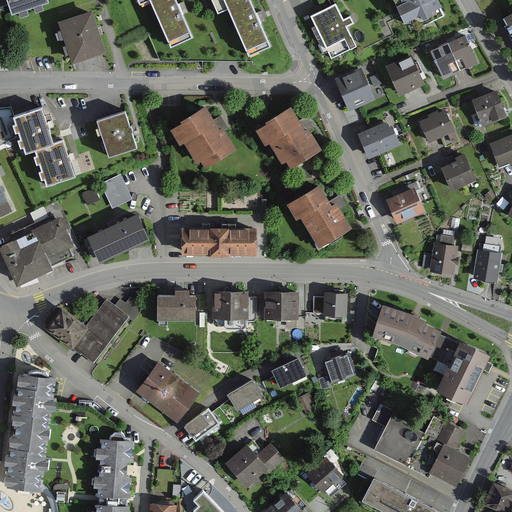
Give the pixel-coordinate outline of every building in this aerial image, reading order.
[(46,0),(6,0),(8,5),(10,12),(46,0)] [(176,0),(138,0),(140,2),(144,0),(151,0),(170,44),(192,35),(176,0)] [(251,0),(213,0),(219,11),(229,7),(249,53),(270,44),(251,0)] [(445,16),(437,0),(389,0),(405,34),(445,16)] [(333,6),(309,17),(329,58),(353,47),(333,6)] [(103,49),(91,10),(63,19),(75,58),(103,49)] [(511,32),(511,11),(503,17),(511,32)] [(466,36),(449,43),(461,69),(477,61),(466,36)] [(449,43),(432,51),(444,76),(461,69),(449,43)] [(400,89),(422,79),(411,54),(389,63),(400,89)] [(372,95),(361,67),(339,76),(350,104),(372,95)] [(504,117),(496,93),(472,101),(481,125),(504,117)] [(269,118),(258,125),(267,140),(271,138),(284,159),(289,156),(293,162),(320,147),(304,120),(301,122),(291,103),(268,116),(269,118)] [(205,104),(172,123),(181,138),(186,136),(198,157),(204,154),(208,162),(234,148),(218,119),(215,121),(205,104)] [(0,107),(0,143),(6,141),(19,137),(18,134),(15,135),(13,126),(15,125),(13,118),(14,117),(11,107),(0,107)] [(14,117),(13,118),(15,125),(13,126),(15,135),(18,134),(19,137),(20,140),(17,141),(20,149),(24,148),(26,155),(35,152),(55,145),(43,108),(14,117)] [(443,111),(416,123),(424,140),(451,129),(443,111)] [(125,112),(97,122),(109,158),(137,149),(125,112)] [(386,121),(362,130),(370,151),(398,140),(392,124),(388,126),(386,121)] [(511,161),(511,138),(490,146),(497,166),(511,161)] [(55,145),(35,152),(37,157),(34,158),(37,166),(39,165),(41,172),(39,173),(41,181),(45,180),(47,187),(75,177),(63,142),(55,145)] [(473,178),(464,155),(440,165),(450,188),(473,178)] [(101,184),(112,208),(132,199),(121,175),(101,184)] [(320,182),(289,199),(298,215),(302,213),(321,245),(333,239),(331,236),(350,225),(340,208),(345,205),(339,195),(331,200),(320,182)] [(0,184),(0,217),(13,211),(2,190),(0,184)] [(409,189),(383,200),(391,221),(418,209),(409,189)] [(138,214),(87,238),(94,252),(100,264),(150,241),(144,228),(138,214)] [(32,233),(0,247),(0,250),(17,288),(54,271),(52,267),(73,257),(69,248),(74,246),(60,217),(31,231),(32,233)] [(208,225),(184,225),(184,251),(208,251),(208,225)] [(231,225),(208,225),(208,251),(231,251),(231,225)] [(255,225),(231,225),(231,251),(255,251),(255,225)] [(453,274),(458,244),(434,241),(429,270),(453,274)] [(497,281),(502,250),(478,246),(473,277),(497,281)] [(294,289),(257,290),(258,317),(294,317),(294,289)] [(243,291),(208,290),(206,319),(241,320),(243,291)] [(175,296),(158,295),(157,322),(196,322),(196,295),(190,295),(190,291),(175,291),(175,296)] [(348,293),(318,292),(317,318),(347,319),(348,293)] [(145,307),(131,296),(126,303),(120,298),(115,305),(130,317),(129,318),(133,322),(145,307)] [(81,354),(94,363),(129,318),(130,317),(115,305),(107,299),(86,326),(89,329),(73,350),(81,355),(81,354)] [(439,326),(386,304),(375,331),(428,352),(439,326)] [(62,308),(45,329),(73,350),(89,329),(86,326),(62,308)] [(487,352),(461,339),(439,385),(465,398),(487,352)] [(349,352),(327,359),(333,378),(354,372),(349,352)] [(272,371),(280,389),(307,376),(299,359),(272,371)] [(200,394),(158,362),(136,392),(177,424),(200,394)] [(3,487),(40,492),(46,431),(52,402),(55,377),(18,373),(3,487)] [(227,395),(238,412),(240,410),(243,415),(256,407),(253,402),(263,397),(253,380),(227,395)] [(309,409),(313,407),(308,393),(304,395),(309,409)] [(103,413),(52,402),(46,431),(40,492),(49,494),(54,502),(56,510),(55,511),(95,511),(96,505),(130,507),(131,499),(97,497),(99,440),(123,441),(123,434),(120,426),(103,413)] [(406,418),(382,405),(375,417),(388,424),(376,446),(407,463),(425,431),(405,420),(406,418)] [(184,427),(196,443),(220,424),(208,409),(184,427)] [(463,431),(447,423),(440,436),(446,439),(432,467),(456,479),(468,455),(455,448),(463,431)] [(131,499),(135,442),(123,441),(99,440),(97,497),(131,499)] [(269,473),(286,459),(271,442),(257,454),(247,444),(225,464),(247,488),(267,470),(269,473)] [(323,494),(343,476),(326,457),(306,475),(323,494)] [(434,511),(436,507),(372,476),(362,497),(393,511),(434,511)] [(511,493),(511,489),(493,482),(486,500),(506,509),(511,493)] [(221,511),(203,492),(193,501),(198,507),(193,511),(221,511)] [(303,511),(286,492),(264,511),(303,511)] [(148,511),(175,511),(177,505),(150,502),(148,511)]
